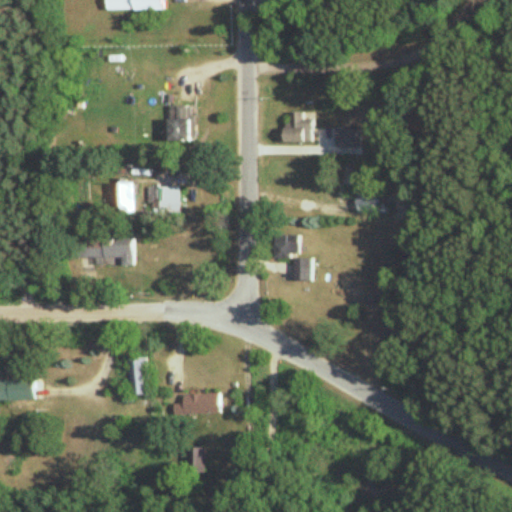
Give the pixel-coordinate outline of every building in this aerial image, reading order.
[(163,0),(105,0),(105,12),(163,12),(163,0)] [(194,106),(170,106),(170,142),(194,142),(194,106)] [(283,141),(311,141),(311,121),(302,121),(302,111),(289,111),(289,121),(283,121),(283,141)] [(351,163),(337,163),(337,200),(351,200),(351,163)] [(122,216),(135,216),(135,186),(111,186),(111,206),(122,206),(122,216)] [(181,187),(151,187),(151,212),(181,212),(181,187)] [(134,266),(133,232),(74,233),(75,262),(106,261),(106,260),(121,259),(121,266),(134,266)] [(313,280),(313,258),(299,257),(299,235),(276,234),(275,258),(295,258),(295,280),(313,280)] [(150,358),(131,358),(131,396),(150,396),(150,358)] [(0,381),(0,402),(11,402),(11,381),(0,381)] [(220,394),(185,394),(185,405),(176,405),(176,415),(220,415),(220,394)] [(189,473),(203,473),(203,448),(189,448),(189,473)]
